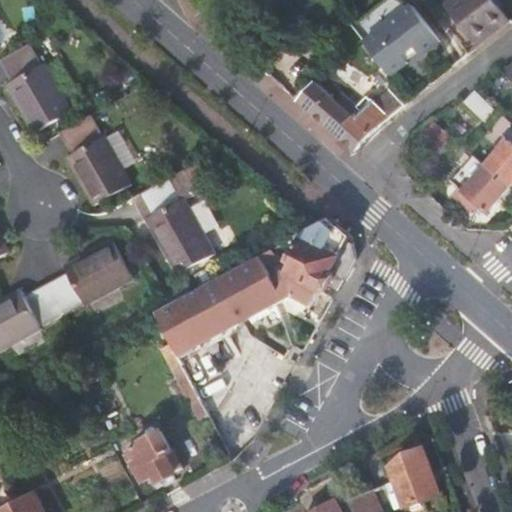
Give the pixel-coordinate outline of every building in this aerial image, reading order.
[(385,0),(351,27),(363,43),(411,7),(396,0),(385,0)] [(452,0),(445,6),(475,45),(505,21),(488,0),(452,0)] [(419,57),(438,43),(411,7),(363,43),(389,77),(406,64),(401,58),(413,49),(419,57)] [(32,130),(69,110),(43,62),(41,63),(30,42),(0,58),(0,61),(10,80),(6,82),(32,130)] [(374,96),(371,98),(368,95),(357,107),(349,115),(334,102),(313,84),(296,102),(298,104),(339,139),(353,152),(369,133),(404,106),(390,88),(376,98),(374,96)] [(357,107),(341,94),(334,102),(349,115),(357,107)] [(70,154),(65,157),(92,206),(128,187),(118,167),(103,137),(100,138),(88,117),(59,132),(70,154)] [(103,137),(118,167),(131,159),(115,131),(103,137)] [(511,143),(505,137),(482,161),(505,181),(511,173),(511,143)] [(481,205),(505,181),(482,161),(459,185),(481,205)] [(192,193),(178,170),(135,195),(148,217),(142,221),(174,275),(212,254),(180,200),(192,193)] [(135,195),(129,199),(142,221),(148,217),(135,195)] [(334,263),(349,271),(353,263),(348,239),(328,220),(283,245),(293,253),(285,265),(288,268),(285,272),(318,292),(322,286),(336,294),(343,282),(329,273),(334,263)] [(44,281),(63,313),(82,303),(83,305),(130,279),(108,240),(61,265),(64,270),(44,281)] [(261,267),(273,261),(269,253),(186,297),(155,314),(169,341),(181,362),(209,417),(240,401),(205,331),(236,315),(242,327),(275,309),(273,304),(280,293),(308,308),(318,292),(285,272),(279,277),(275,274),(263,271),(261,267)] [(0,298),(0,350),(41,329),(39,325),(63,313),(44,281),(22,294),(19,289),(0,298)] [(174,366),(181,362),(169,341),(163,344),(174,366)] [(172,453),(161,433),(132,448),(136,455),(128,460),(130,465),(128,467),(132,474),(137,471),(140,476),(152,470),(159,483),(175,475),(166,456),(172,453)] [(382,490),(351,507),(353,511),(403,511),(404,511),(438,500),(421,453),(403,459),(390,469),(395,485),(382,490)] [(44,511),(36,495),(1,511),(44,511)] [(339,511),(334,502),(314,511),(339,511)]
